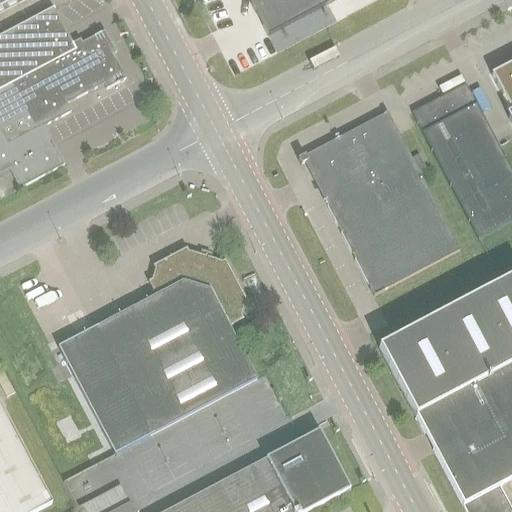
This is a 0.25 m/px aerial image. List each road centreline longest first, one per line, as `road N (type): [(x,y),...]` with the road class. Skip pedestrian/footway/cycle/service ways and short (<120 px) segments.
road 1 (tertiary): [(417,511),(221,136)]
road 2 (unclassified): [(221,136),(472,0)]
road 3 (unclassified): [(0,249),(221,136)]
road 4 (tertiary): [(221,136),(148,0)]
